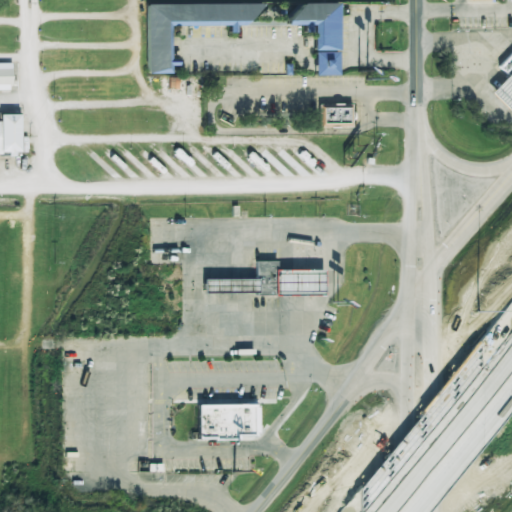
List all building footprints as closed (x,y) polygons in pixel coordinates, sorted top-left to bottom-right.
[(318,51),(317,23),(243,24),(243,31),(232,31),(232,24),(172,24),(172,72),(148,72),(148,4),(342,3),(342,50),(318,51)] [(342,50),(342,75),(318,75),(318,51),(342,50)] [(511,77),(509,75),(501,67),(511,55),(511,77)] [(0,90),(13,90),(12,65),(0,64),(0,90)] [(511,77),(511,108),(511,110),(492,92),(495,89),(509,75),(511,77)] [(352,124),(351,104),(322,105),(323,125),(352,124)] [(0,153),(22,154),(23,114),(3,114),(3,124),(0,123),(0,153)] [(256,279),(217,279),(217,294),(278,293),(278,261),(256,261),(256,279)] [(192,404),(193,443),(241,443),(241,438),(256,438),(256,403),(192,404)]
